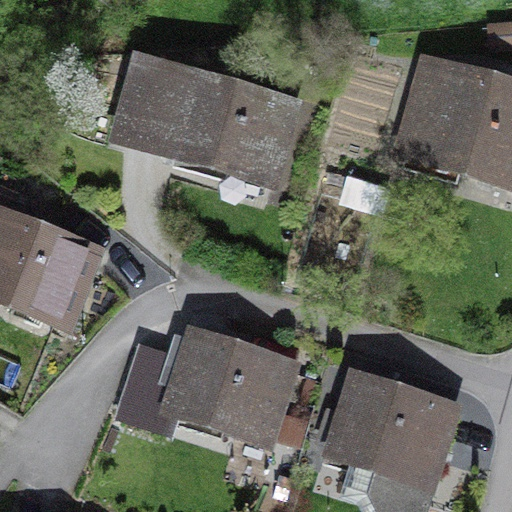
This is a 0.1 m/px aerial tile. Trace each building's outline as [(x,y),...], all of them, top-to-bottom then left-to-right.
[(206,79),(134,60),(111,149),(182,167),(206,79)] [(511,193),(511,83),(444,63),(413,163),(511,193)] [(280,193),(302,102),(206,79),(182,167),(280,193)] [(104,252),(1,215),(0,217),(0,303),(75,331),(104,252)] [(301,368),(192,335),(165,423),(274,456),(301,368)] [(463,410),(355,376),(329,457),(437,491),(463,410)]
